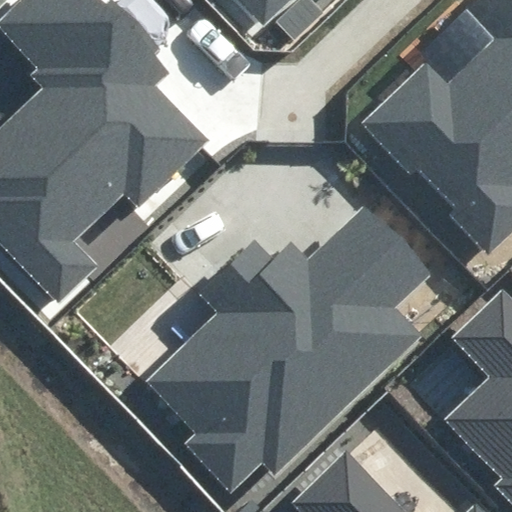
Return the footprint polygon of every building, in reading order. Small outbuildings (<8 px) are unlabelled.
[(0,239),(57,299),(93,264),(71,241),(128,187),(146,206),(215,141),(163,87),(179,72),(109,0),(22,0),(0,21),(0,36),(41,79),(0,118),(0,239)] [(245,0),(268,23),(292,0),(245,0)] [(511,0),(481,0),(472,10),(497,36),(450,81),(425,56),(357,122),(488,256),(511,233),(511,0)] [(212,316),(144,378),(193,431),(184,439),(230,489),(263,458),(271,466),(420,330),(397,304),(431,273),(370,207),(312,260),(296,243),(278,259),(258,237),(194,296),(212,316)] [(511,300),(502,289),(447,341),(474,369),(431,409),(497,478),(489,486),(511,509),(511,300)] [(481,511),(400,511),(349,455),(296,502),(304,511),(485,511),(484,510),(481,511)]
